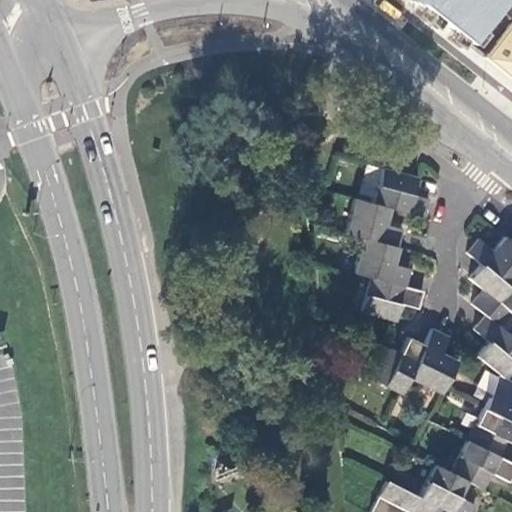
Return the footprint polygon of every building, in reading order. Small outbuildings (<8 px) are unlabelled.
[(414,0),(412,2),(511,81),(511,8),(501,0),(414,0)] [(412,176),(378,167),(369,202),(387,206),(421,215),(426,198),(408,194),(412,176)] [(369,202),(350,197),(342,232),(358,236),(395,245),(399,228),(382,224),(387,206),(369,202)] [(390,265),(395,245),(358,236),(349,272),(367,277),(402,286),(406,269),(390,265)] [(476,238),(464,252),(478,264),(506,288),(511,280),(511,243),(503,236),(491,250),(476,238)] [(478,264),(467,278),(480,289),(469,303),(482,314),(496,327),(511,307),(511,293),(506,288),(478,264)] [(402,286),(367,277),(358,312),(393,321),(398,303),(415,307),(419,290),(402,286)] [(485,340),(472,354),(495,375),(500,378),(511,363),(511,339),(496,327),(482,314),(472,328),(485,340)] [(446,337),(429,328),(421,344),(405,376),(437,392),(453,360),(438,352),(446,337)] [(421,344),(405,336),(397,352),(380,344),(364,376),(397,392),(405,376),(421,344)] [(495,375),(480,407),(511,423),(511,384),(500,378),(495,375)] [(511,423),(480,407),(464,439),(496,455),(504,440),(511,443),(511,423)] [(464,439),(448,472),(463,480),(480,488),(488,472),(503,480),(511,463),(496,455),(464,439)] [(448,472),(430,462),(413,496),(431,504),(446,511),(468,511),(472,504),(455,496),(463,480),(448,472)] [(413,496),(382,480),(366,511),(368,511),(427,511),(431,504),(413,496)]
